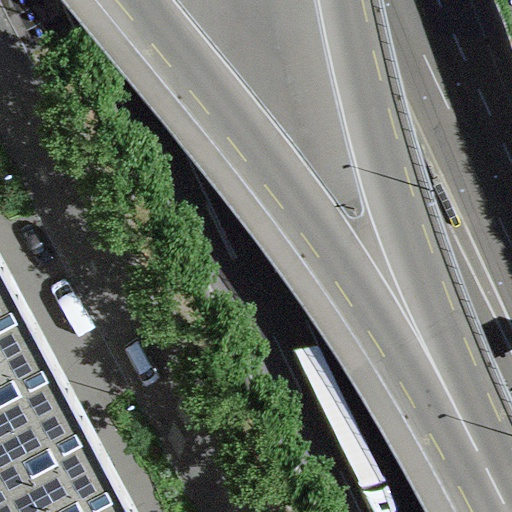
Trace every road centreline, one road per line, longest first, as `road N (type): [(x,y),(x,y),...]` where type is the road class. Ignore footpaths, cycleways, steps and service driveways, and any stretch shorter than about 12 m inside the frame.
road 1 (motorway): [(178,0),(430,511)]
road 2 (primary): [(139,0),(448,391)]
road 3 (residential): [(0,74),(233,511)]
road 4 (motorway): [(511,370),(410,219),(305,0)]
road 5 (primary): [(448,391),(350,0)]
road 6 (motorway): [(511,273),(488,197),(397,0)]
road 7 (primary): [(448,391),(508,511)]
